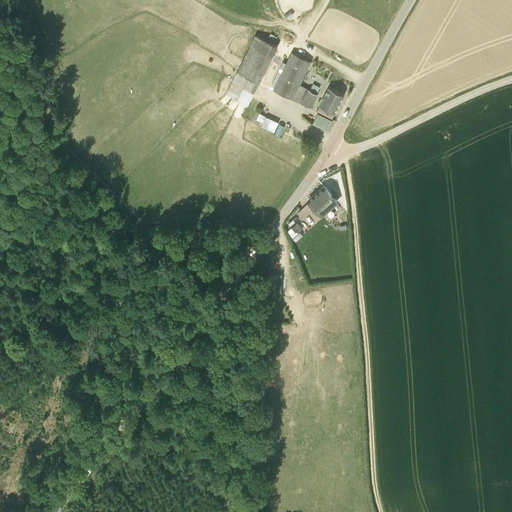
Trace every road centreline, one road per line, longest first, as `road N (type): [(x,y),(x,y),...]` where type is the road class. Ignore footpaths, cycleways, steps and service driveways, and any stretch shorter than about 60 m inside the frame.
road 1 (tertiary): [(52,511),(331,146)]
road 2 (track): [(261,242),(202,215),(136,221),(47,114),(0,7)]
road 3 (track): [(379,511),(342,154)]
road 4 (unknown): [(19,511),(224,239)]
road 5 (unknown): [(263,511),(261,242)]
road 6 (unclassified): [(331,146),(342,154),(511,78)]
road 7 (tertiary): [(331,146),(411,0)]
